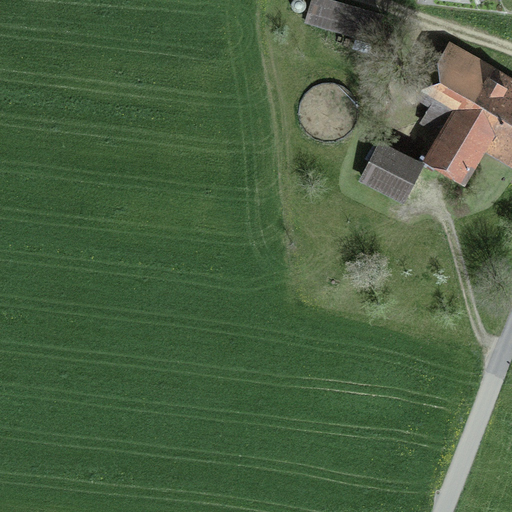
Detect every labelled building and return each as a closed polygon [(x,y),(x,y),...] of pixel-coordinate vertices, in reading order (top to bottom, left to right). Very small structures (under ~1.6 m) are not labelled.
[(294,10),(295,11),(297,11),(298,11),(299,11),(300,11),(302,10),(303,10),(304,9),(304,8),(305,7),(305,5),(306,4),(306,3),(305,2),(305,1),(304,0),(292,0),(292,1),(292,2),(291,4),(291,5),(292,6),(292,7),(293,8),(293,9),(294,10)] [(328,0),(312,0),(306,20),(375,41),(382,16),(328,0)] [(511,148),(511,79),(454,45),(424,97),(433,102),(422,122),(437,131),(424,154),(463,177),(481,147),(500,158),(507,146),(511,148)] [(310,136),(319,141),(328,142),(338,141),(346,137),(353,130),(357,121),(358,112),(356,102),(351,94),(344,88),(334,84),(324,84),(315,87),(307,93),(301,101),(299,111),(300,121),(304,129),(310,136)] [(420,163),(381,143),(363,179),(402,199),(420,163)]
